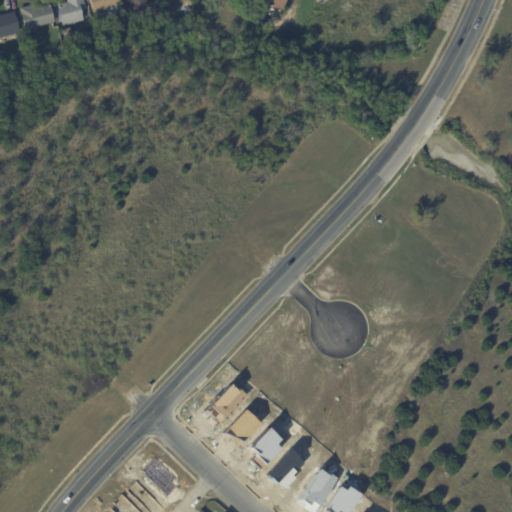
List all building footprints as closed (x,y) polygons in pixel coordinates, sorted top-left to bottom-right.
[(85,7),(81,9),(84,20),(62,25),(57,4),(67,2),(66,0),(84,0),(86,7),(85,7)] [(89,0),(120,0),(124,11),(107,16),(105,9),(93,12),(89,0)] [(286,0),(284,10),(259,4),(259,0),(286,0)] [(43,6),(50,4),(55,22),(25,29),(19,8),(37,3),(38,8),(43,6)] [(18,33),(0,37),(0,14),(14,11),(19,33),(18,33)]
